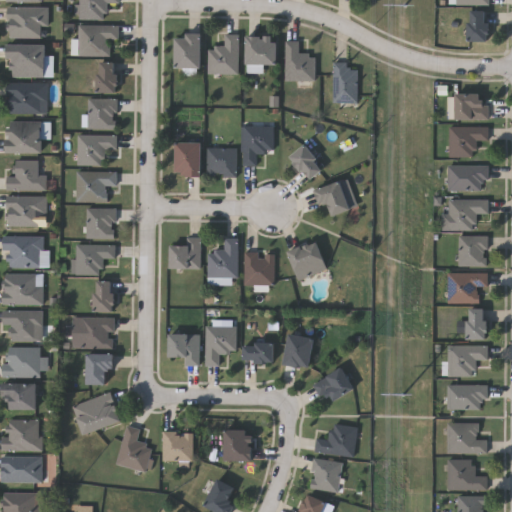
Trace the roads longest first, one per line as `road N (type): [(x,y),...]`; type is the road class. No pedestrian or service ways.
road 1 (residential): [(143,0),(142,387),(282,389),(266,495),(255,511)]
road 2 (residential): [(143,8),(317,8),(449,62),(511,62)]
road 3 (residential): [(277,212),(143,211)]
